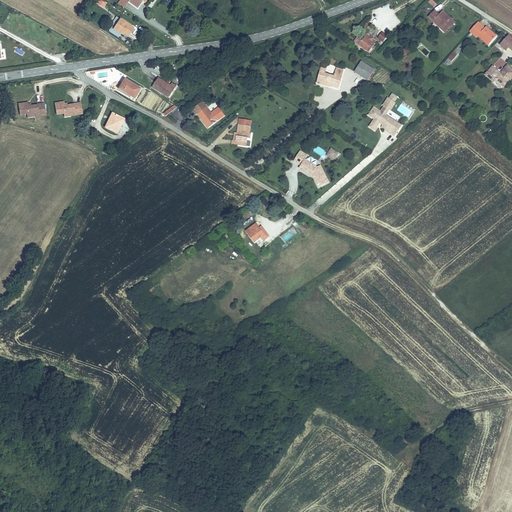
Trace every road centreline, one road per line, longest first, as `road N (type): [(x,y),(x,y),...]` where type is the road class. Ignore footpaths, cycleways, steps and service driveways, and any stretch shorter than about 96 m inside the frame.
road 1 (secondary): [(78,65),(252,38),(364,0)]
road 2 (residential): [(78,65),(87,78),(304,208)]
road 3 (track): [(511,369),(386,246),(304,208)]
